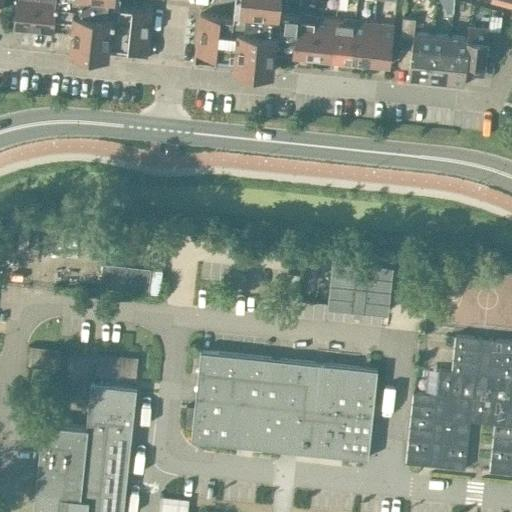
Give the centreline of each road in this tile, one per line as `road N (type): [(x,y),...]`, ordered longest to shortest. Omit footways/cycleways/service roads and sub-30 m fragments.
road 1 (residential): [(511,62),(494,102),(169,77)]
road 2 (tertiary): [(511,176),(165,131)]
road 3 (residential): [(169,77),(0,59)]
road 4 (tertiary): [(165,131),(84,122),(0,133)]
